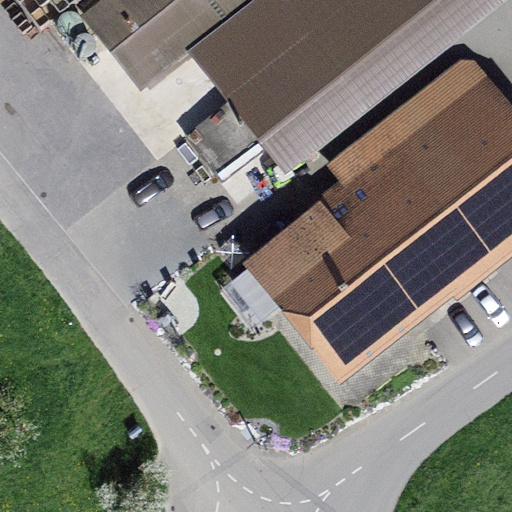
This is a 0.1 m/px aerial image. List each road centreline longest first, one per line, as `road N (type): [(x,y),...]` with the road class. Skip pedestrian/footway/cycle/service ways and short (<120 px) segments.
road 1 (unclassified): [(0,185),(254,511)]
road 2 (tertiary): [(511,360),(283,511)]
